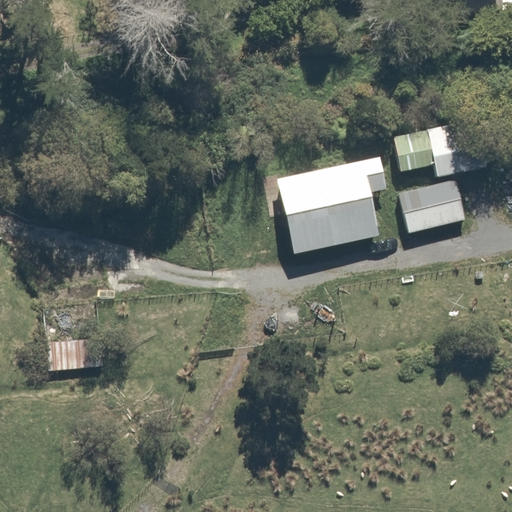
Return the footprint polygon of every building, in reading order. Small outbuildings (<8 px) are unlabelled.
[(490,23),(486,0),(434,0),(438,30),(490,23)] [(456,119),(389,138),(398,171),(425,164),(429,179),(470,168),(456,119)] [(382,191),(376,162),(272,182),(286,255),(372,239),(364,194),(382,191)] [(452,182),(395,193),(403,232),(460,221),(452,182)] [(42,344),(45,371),(99,364),(95,337),(42,344)]
